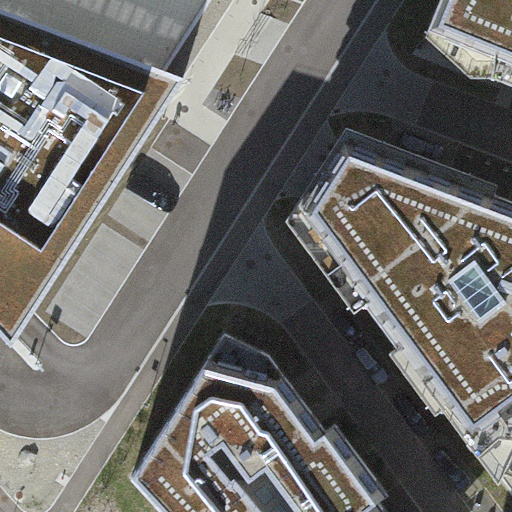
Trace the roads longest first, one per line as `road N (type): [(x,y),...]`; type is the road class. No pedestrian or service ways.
road 1 (residential): [(447,511),(208,190)]
road 2 (residential): [(511,126),(311,47)]
